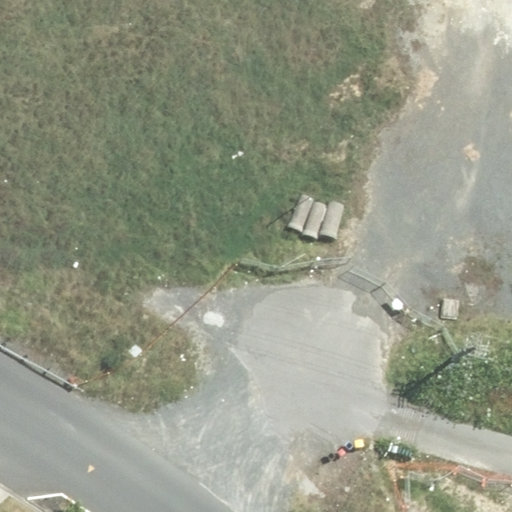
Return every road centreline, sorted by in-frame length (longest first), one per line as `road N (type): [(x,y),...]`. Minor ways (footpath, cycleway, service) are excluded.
road 1 (unknown): [(403,0),(364,149),(256,365),(151,511)]
road 2 (tertiary): [(0,431),(144,511)]
